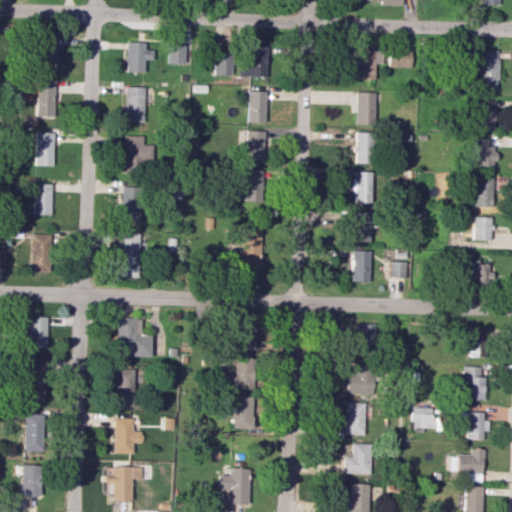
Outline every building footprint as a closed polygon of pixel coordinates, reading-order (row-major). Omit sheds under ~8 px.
[(54,69),(54,36),(36,36),(35,69),(54,69)] [(143,42),(125,41),(124,71),(142,71),(142,59),(151,59),(151,50),(143,49),(143,42)] [(182,63),(183,43),(166,42),(165,63),(182,63)] [(263,76),(264,45),(240,44),(238,75),(263,76)] [(229,75),(230,50),(212,49),(211,74),(229,75)] [(386,66),(409,67),(409,49),(387,49),(386,66)] [(496,88),(496,50),(468,49),(468,67),(476,67),(476,88),(496,88)] [(373,50),(356,50),(356,57),(350,57),(350,70),(356,70),(356,79),(373,79),(373,50)] [(34,115),(51,116),(52,85),(34,84),(34,115)] [(141,121),(142,102),(151,102),(152,87),(122,86),(122,121),(141,121)] [(262,122),(263,91),(246,90),(245,121),(262,122)] [(354,123),(373,123),(373,92),(354,91),(354,123)] [(475,129),(492,129),(492,99),(476,99),(475,129)] [(260,161),(261,130),(243,129),(243,161),(260,161)] [(353,163),(369,163),(370,132),(353,131),(353,163)] [(51,132),(33,132),(33,164),(50,165),(51,132)] [(140,144),(140,135),(122,135),(120,169),(149,170),(150,144),(140,144)] [(487,138),(471,138),(471,165),(494,166),(494,145),(487,145),(487,138)] [(241,200),(261,200),(262,170),(242,169),(241,200)] [(351,202),(369,202),(370,171),(352,170),(351,202)] [(473,206),(489,206),(489,175),(472,176),(473,206)] [(48,183),(31,183),(30,213),(48,214),(48,183)] [(138,221),(138,186),(119,186),(119,221),(138,221)] [(368,242),(368,211),(351,211),(350,241),(368,242)] [(471,239),(488,239),(489,217),(471,216),(471,239)] [(256,266),(258,229),(239,229),(237,265),(256,266)] [(137,232),(117,232),(116,276),(136,277),(137,232)] [(47,234),(28,233),(27,271),(46,271),(47,234)] [(348,280),(367,281),(368,250),(349,250),(348,280)] [(404,277),(404,261),(388,260),(387,277),(404,277)] [(489,285),(487,261),(468,262),(470,286),(489,285)] [(44,316),(25,316),(26,348),(45,347),(44,316)] [(149,334),(137,333),(138,317),(114,317),(113,355),(148,356),(149,334)] [(252,349),(252,318),(235,318),(234,349),(252,349)] [(352,352),(372,352),(373,323),(353,322),(352,352)] [(486,356),(485,326),(465,327),(466,356),(486,356)] [(218,388),(251,389),(251,358),(232,358),(232,374),(218,373),(218,388)] [(42,401),(42,363),(25,362),(24,401),(42,401)] [(344,393),(371,394),(372,364),(351,363),(351,373),(345,372),(344,393)] [(479,366),(462,366),(461,399),(482,400),(482,376),(479,375),(479,366)] [(112,406),(134,406),(134,368),(113,368),(112,406)] [(229,428),(249,428),(250,396),(230,396),(229,428)] [(361,434),(362,402),(343,401),(342,434),(361,434)] [(410,431),(421,432),(421,427),(430,428),(430,407),(410,406),(410,431)] [(464,438),(480,438),(480,431),(486,431),(485,419),(480,419),(480,411),(463,411),(464,438)] [(40,451),(41,413),(22,413),(21,450),(40,451)] [(110,452),(130,453),(130,442),(139,442),(139,431),(130,430),(131,418),(111,417),(110,452)] [(367,473),(368,443),(349,443),(348,456),(340,456),(340,472),(367,473)] [(453,453),(453,471),(462,471),(462,480),(479,481),(480,448),(466,448),(466,454),(453,453)] [(37,496),(38,465),(19,464),(19,495),(37,496)] [(129,500),(129,478),(139,479),(139,466),(110,466),(110,475),(101,475),(101,481),(110,482),(110,500),(129,500)] [(245,503),(246,468),(226,467),(226,475),(216,474),(215,488),(225,489),(225,503),(245,503)] [(365,511),(366,484),(347,483),(347,496),(339,496),(339,511),(365,511)] [(478,511),(479,486),(461,485),(459,511),(478,511)]
